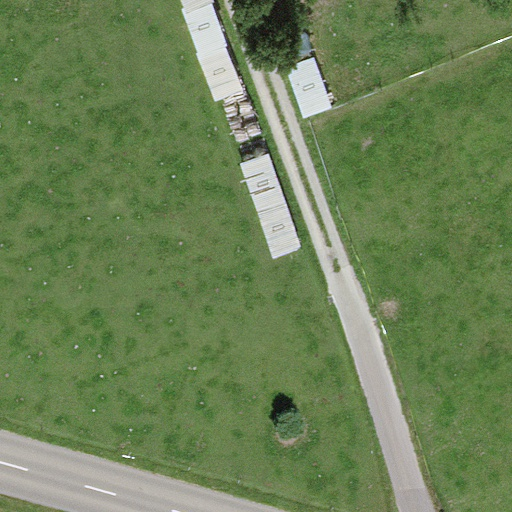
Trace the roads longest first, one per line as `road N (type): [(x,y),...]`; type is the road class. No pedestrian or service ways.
road 1 (track): [(240,0),(425,511)]
road 2 (tertiary): [(0,465),(168,511)]
